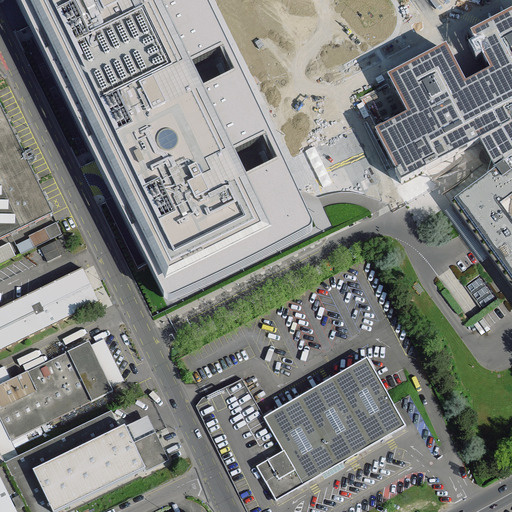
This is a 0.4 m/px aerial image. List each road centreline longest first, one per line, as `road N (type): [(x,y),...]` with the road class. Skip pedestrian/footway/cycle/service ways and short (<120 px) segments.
road 1 (tertiary): [(210,473),(0,35)]
road 2 (unknown): [(134,310),(0,370)]
